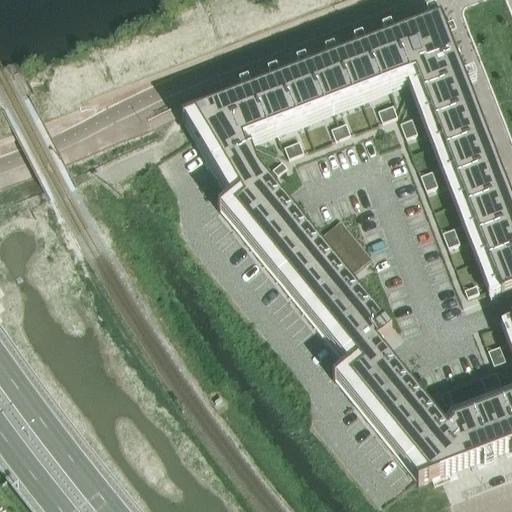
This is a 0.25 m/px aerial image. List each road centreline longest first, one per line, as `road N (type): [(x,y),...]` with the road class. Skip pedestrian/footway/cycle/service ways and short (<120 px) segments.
road 1 (secondary): [(113,511),(0,361)]
road 2 (trunk): [(104,511),(0,371)]
